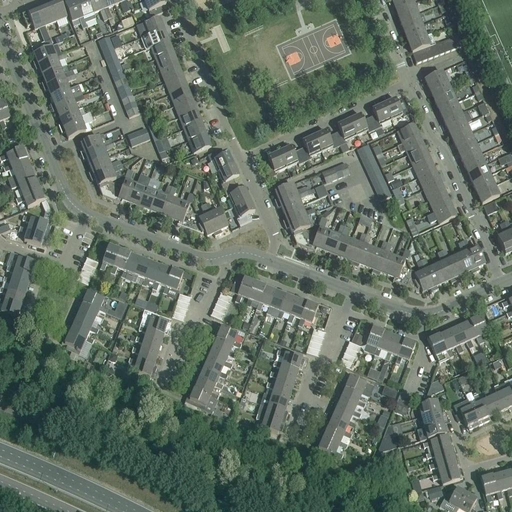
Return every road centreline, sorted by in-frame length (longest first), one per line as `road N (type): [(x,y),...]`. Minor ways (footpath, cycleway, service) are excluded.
road 1 (residential): [(502,283),(409,86)]
road 2 (residential): [(239,161),(409,86)]
road 3 (residential): [(239,161),(173,0)]
road 4 (residential): [(375,212),(350,156),(255,198)]
road 5 (tertiary): [(502,283),(420,315),(350,293)]
road 6 (tertiary): [(227,256),(200,259),(81,217)]
road 7 (residential): [(290,434),(350,293)]
road 8 (residential): [(161,378),(178,332),(205,312),(227,256)]
road 9 (primary): [(130,511),(0,454)]
